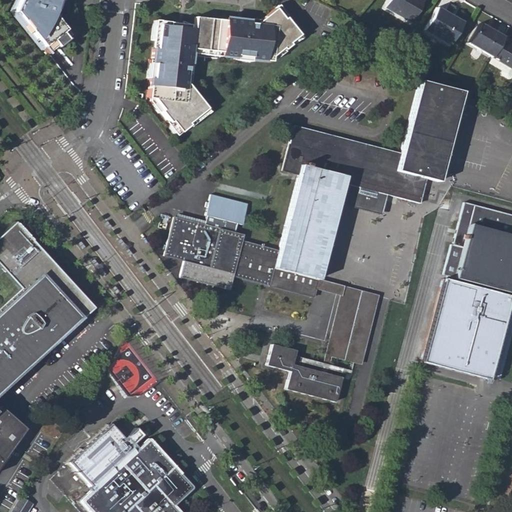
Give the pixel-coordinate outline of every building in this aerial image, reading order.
[(18,0),(14,10),(19,12),(18,14),(47,51),(69,34),(54,15),(50,13),(53,7),(54,0),(18,0)] [(418,0),(387,0),(383,8),(410,23),(422,2),(418,0)] [(449,46),(462,22),(435,7),(422,31),(449,46)] [(281,19),(273,8),(253,24),(248,23),(248,21),(240,20),(240,27),(231,26),(232,21),(193,17),(192,25),(182,21),(182,28),(157,25),(155,48),(152,48),(151,62),(153,63),(151,77),(149,77),(147,97),(152,98),(161,109),(159,111),(168,122),(170,121),(179,132),(188,124),(186,123),(205,108),(184,82),(186,65),(188,66),(190,49),(219,52),(219,56),(234,58),(234,55),(249,57),(249,59),(269,61),(270,57),(280,48),(282,50),(288,45),(287,43),(297,35),(283,17),(281,19)] [(491,57),(503,37),(479,23),(467,44),(491,57)] [(509,44),(510,41),(503,37),(491,57),(490,58),(487,63),(501,71),(499,73),(500,75),(507,80),(509,79),(511,74),(511,45),(511,46),(509,44)] [(322,186),(339,191),(336,204),(379,215),(383,201),(395,204),(397,198),(419,204),(425,179),(437,182),(444,156),(426,151),(439,101),(457,105),(460,92),(418,80),(399,153),(292,126),(281,171),(297,175),(277,251),(240,241),(242,234),(233,232),(236,224),(241,225),(246,204),(209,194),(204,215),(205,216),(203,225),(173,217),(163,256),(182,261),(178,277),(227,290),(231,276),(312,297),(314,288),(316,280),(324,249),(307,245),(322,186)] [(426,151),(444,156),(457,105),(439,101),(426,151)] [(307,245),(324,249),(336,204),(339,191),(322,186),(307,245)] [(511,215),(462,202),(451,245),(449,244),(441,275),(454,279),(455,276),(511,291),(511,215)] [(29,361),(88,308),(12,225),(0,235),(0,267),(19,289),(0,306),(0,458),(21,429),(0,410),(0,373),(23,353),(29,361)] [(511,327),(511,298),(441,279),(419,362),(486,380),(487,377),(498,380),(511,327)] [(339,295),(341,296),(343,287),(316,280),(314,288),(339,295)] [(346,342),(342,359),(360,364),(377,296),(343,287),(341,296),(339,295),(322,363),(329,365),(331,356),(333,357),(337,340),(346,342)] [(342,359),(346,342),(337,340),(333,357),(342,359)] [(293,355),(295,350),(270,344),(264,366),(288,372),(283,389),(334,403),(340,377),(326,374),(320,372),(301,367),(297,366),(291,365),(292,360),(293,355)] [(0,373),(0,387),(29,361),(23,353),(0,373)] [(344,379),(349,380),(351,370),(329,365),(322,363),(293,355),(292,360),(298,362),(297,366),(301,367),(302,363),(321,368),(320,372),(326,374),(327,370),(345,374),(344,379)] [(75,418),(83,427),(92,419),(84,410),(75,418)] [(146,439),(133,452),(109,425),(108,425),(106,423),(86,442),(88,444),(100,457),(93,463),(81,449),(79,448),(63,462),(84,485),(86,483),(92,489),(86,494),(84,492),(74,501),(84,511),(175,511),(170,506),(167,503),(184,487),(169,471),(171,468),(171,467),(146,439)] [(81,449),(93,463),(100,457),(88,444),(81,449)] [(167,503),(170,506),(189,489),(189,487),(189,485),(171,467),(171,468),(169,471),(184,487),(167,503)] [(26,511),(32,503),(20,496),(10,511),(26,511)]
